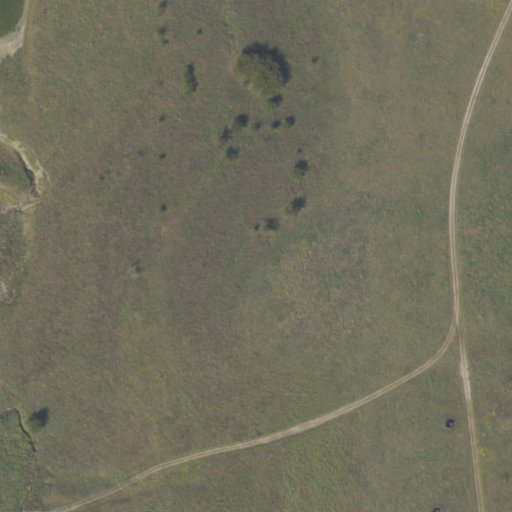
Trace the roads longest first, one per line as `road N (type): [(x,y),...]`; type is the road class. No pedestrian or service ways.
road 1 (residential): [(241,511),(319,421),(446,125),(511,0)]
road 2 (residential): [(463,511),(446,411),(385,278)]
